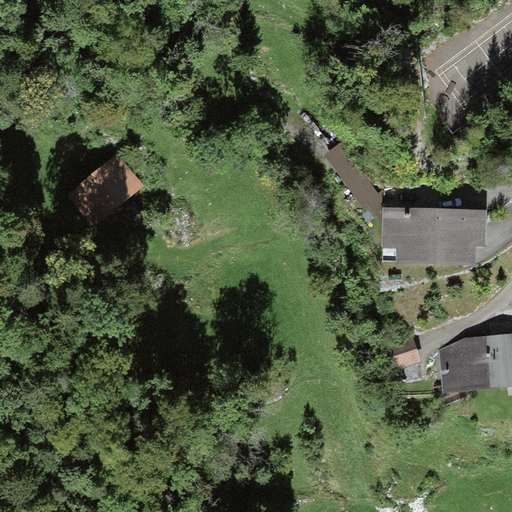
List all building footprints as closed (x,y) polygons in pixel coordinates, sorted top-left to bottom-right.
[(137,183),(118,161),(74,197),(92,221),(137,183)] [(389,195),(388,239),(403,240),(403,255),(469,257),(470,242),(481,242),(482,219),(439,218),(439,196),(389,195)] [(491,340),(489,340),(492,383),(511,380),(511,321),(489,323),(491,340)] [(451,386),(492,383),(489,340),(461,342),(447,349),(451,386)] [(396,367),(415,360),(409,341),(390,347),(396,367)]
